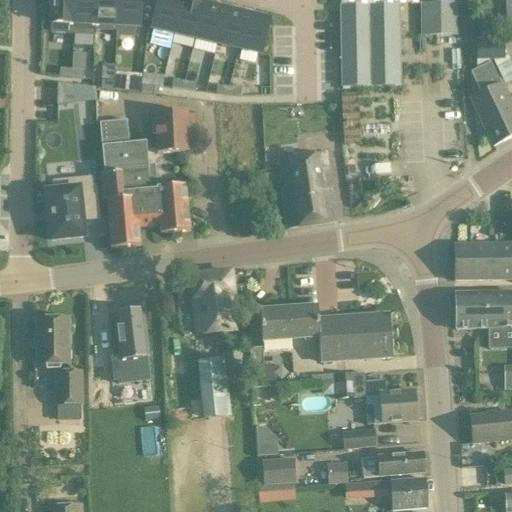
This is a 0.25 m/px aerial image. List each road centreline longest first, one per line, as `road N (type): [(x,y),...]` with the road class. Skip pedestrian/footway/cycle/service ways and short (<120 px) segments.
road 1 (tertiary): [(23,285),(411,231)]
road 2 (residential): [(23,285),(26,0)]
road 3 (tertiary): [(445,511),(425,290),(411,231)]
road 4 (unknown): [(228,257),(219,110)]
road 5 (residential): [(305,98),(303,9),(264,0)]
road 6 (tertiary): [(411,231),(511,163)]
